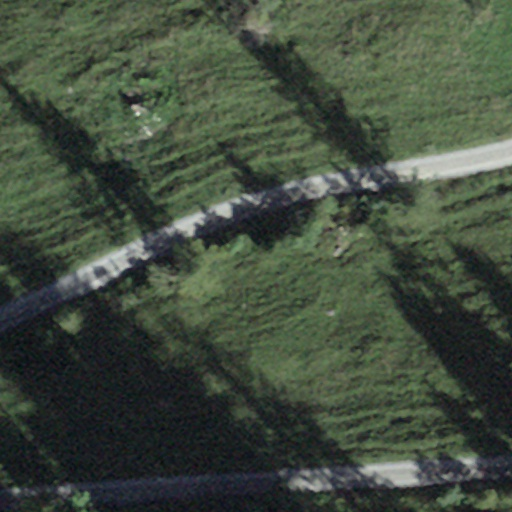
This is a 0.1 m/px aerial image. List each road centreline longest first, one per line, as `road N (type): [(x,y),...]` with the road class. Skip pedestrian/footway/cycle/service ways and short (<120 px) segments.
road 1 (track): [(0,305),(244,194),(511,152)]
road 2 (track): [(511,465),(244,464),(0,502)]
